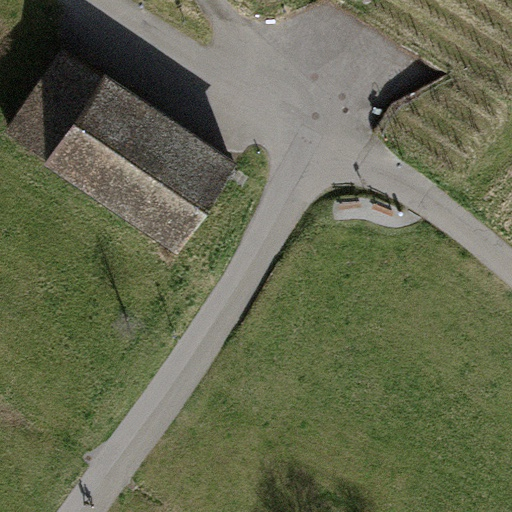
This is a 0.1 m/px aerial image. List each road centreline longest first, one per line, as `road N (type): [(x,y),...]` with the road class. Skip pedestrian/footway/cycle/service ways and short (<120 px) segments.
road 1 (residential): [(92,511),(324,151)]
road 2 (unclassified): [(324,151),(88,0)]
road 3 (unclassified): [(511,265),(455,218),(324,151)]
